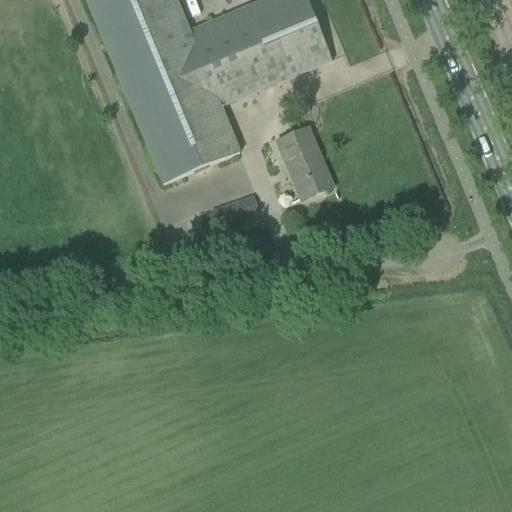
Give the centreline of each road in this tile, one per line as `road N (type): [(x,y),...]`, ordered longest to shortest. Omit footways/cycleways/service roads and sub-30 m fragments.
road 1 (unclassified): [(0,319),(445,258)]
road 2 (secondary): [(511,202),(428,0)]
